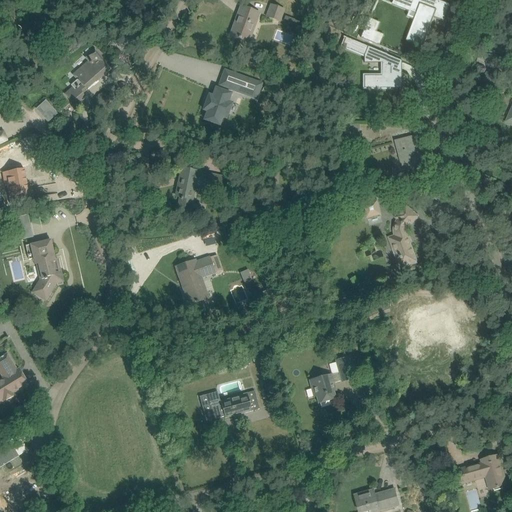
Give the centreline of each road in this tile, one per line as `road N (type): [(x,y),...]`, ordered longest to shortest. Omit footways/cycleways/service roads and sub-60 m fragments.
road 1 (residential): [(45,511),(51,414),(109,299),(95,234),(104,141),(179,0)]
road 2 (residential): [(511,310),(437,123),(443,81),(488,0)]
road 3 (residential): [(300,464),(511,410)]
road 4 (residential): [(134,511),(300,464)]
road 5 (track): [(96,191),(0,88)]
